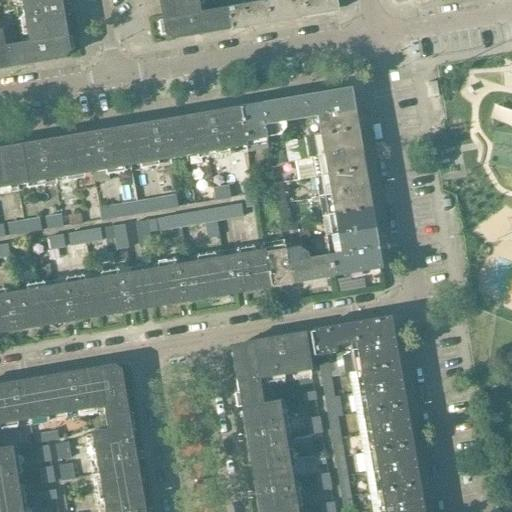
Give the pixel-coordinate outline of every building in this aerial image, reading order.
[(57,0),(19,0),(27,42),(63,36),(57,0)] [(196,0),(158,0),(162,21),(199,15),(196,0)] [(333,7),(332,0),(282,0),(262,4),(265,24),(329,14),(333,7)] [(265,24),(262,4),(225,10),(228,30),(265,24)] [(228,30),(225,10),(199,15),(162,21),(164,36),(171,40),(228,30)] [(22,46),(2,49),(5,69),(62,59),(66,53),(63,36),(27,42),(28,45),(22,46)] [(435,83),(426,84),(428,98),(437,97),(435,83)] [(351,111),(348,91),(300,100),(304,120),(351,111)] [(304,121),(304,120),(300,100),(238,110),(244,147),(264,144),(264,139),(285,135),(283,125),(304,121)] [(238,110),(181,120),(188,157),(244,147),(238,110)] [(304,120),(304,121),(307,140),(355,131),(351,111),(304,120)] [(181,120),(124,130),(131,167),(188,157),(181,120)] [(124,130),(67,140),(73,176),(131,167),(124,130)] [(355,131),(307,140),(311,159),(358,151),(355,131)] [(67,140),(10,149),(16,186),(73,176),(67,140)] [(296,162),(293,142),(285,143),(288,163),(296,162)] [(0,151),(0,189),(16,186),(10,149),(0,151)] [(358,151),(311,159),(314,180),(362,171),(358,151)] [(271,181),(281,179),(278,166),(269,168),(271,181)] [(362,171),(314,180),(318,199),(365,190),(362,171)] [(273,186),(276,204),(284,202),(282,185),(273,186)] [(214,202),(230,199),(228,187),(212,190),(214,202)] [(365,190),(318,199),(321,219),(368,211),(365,190)] [(251,195),(243,196),(245,209),(253,207),(251,195)] [(161,211),(177,208),(175,196),(159,199),(161,211)] [(151,200),(137,202),(139,215),(153,212),(151,200)] [(121,218),(139,215),(137,202),(119,205),(121,218)] [(277,204),(280,225),(289,224),(286,203),(277,204)] [(239,206),(199,213),(202,225),(241,218),(239,206)] [(100,221),(116,219),(114,207),(98,209),(100,221)] [(80,215),(68,217),(69,226),(93,222),(91,209),(79,210),(80,215)] [(368,211),(321,219),(324,238),(372,230),(368,211)] [(194,213),(163,219),(165,231),(196,226),(194,213)] [(46,230),(62,228),(60,216),(44,218),(46,230)] [(38,219),(22,222),(25,234),(40,231),(38,219)] [(157,233),(155,220),(135,224),(138,248),(151,246),(149,234),(157,233)] [(25,234),(22,222),(6,225),(9,237),(25,234)] [(103,229),(105,242),(113,240),(115,252),(127,250),(123,226),(103,229)] [(99,230),(83,232),(85,245),(101,242),(99,230)] [(372,230),(324,238),(328,258),(375,249),(372,230)] [(83,232),(67,235),(69,247),(85,245),(83,232)] [(62,236),(46,239),(48,251),(64,248),(62,236)] [(0,246),(0,259),(9,258),(7,246),(0,246)] [(281,248),(262,251),(262,252),(268,288),(288,285),(282,253),(281,248)] [(375,249),(328,258),(331,278),(378,269),(375,249)] [(297,251),(282,253),(288,285),(331,278),(328,258),(305,262),(304,256),(297,251)] [(262,252),(206,261),(212,298),(268,288),(262,252)] [(206,261),(148,271),(155,308),(212,298),(206,261)] [(148,271),(91,280),(98,317),(155,308),(148,271)] [(91,280),(34,290),(40,327),(98,317),(91,280)] [(0,295),(0,333),(40,327),(34,290),(0,295)] [(356,346),(349,347),(350,354),(392,347),(387,320),(353,326),(356,346)] [(353,326),(307,334),(311,358),(316,357),(334,354),(334,350),(349,347),(356,346),(353,326)] [(310,372),(303,335),(278,339),(285,376),(310,372)] [(285,376),(278,339),(253,344),(259,380),(285,376)] [(259,380),(253,344),(236,346),(231,353),(233,365),(240,409),(261,405),(257,381),(259,380)] [(353,367),(344,368),(345,375),(348,375),(395,367),(392,347),(350,354),(353,367)] [(318,365),(343,511),(353,511),(335,407),(340,406),(339,397),(334,397),(328,363),(318,365)] [(395,367),(348,375),(351,394),(399,386),(395,367)] [(127,428),(120,384),(119,384),(117,372),(111,368),(96,370),(102,407),(106,432),(127,428)] [(96,370),(40,380),(46,417),(102,407),(96,370)] [(40,380),(0,386),(0,424),(46,417),(40,380)] [(399,386),(351,394),(355,414),(402,406),(399,386)] [(315,401),(314,392),(302,395),(303,403),(315,401)] [(261,405),(240,409),(250,466),(287,460),(277,403),(261,405)] [(402,406),(355,414),(358,434),(405,426),(402,406)] [(321,434),(318,418),(306,420),(309,436),(321,434)] [(46,426),(30,428),(31,435),(47,433),(46,426)] [(405,426),(358,434),(361,454),(409,445),(405,426)] [(127,428),(106,432),(90,435),(100,492),(137,486),(127,428)] [(34,444),(58,440),(56,432),(32,436),(34,444)] [(55,446),(58,462),(70,460),(67,444),(55,446)] [(409,445),(361,454),(365,473),(412,465),(409,445)] [(50,463),(47,447),(35,449),(37,465),(50,463)] [(0,449),(0,508),(19,505),(10,448),(0,449)] [(295,511),(287,460),(250,466),(257,511),(295,511)] [(58,466),(61,482),(73,480),(70,464),(58,466)] [(412,465),(365,473),(368,493),(415,485),(412,465)] [(53,484),(50,467),(38,469),(41,486),(53,484)] [(330,490),(328,474),(315,476),(318,492),(330,490)] [(415,485),(368,493),(371,511),(375,511),(419,505),(415,485)] [(141,511),(137,486),(100,492),(103,511),(141,511)] [(54,492),(30,496),(32,504),(56,500),(54,492)] [(320,505),(321,511),(328,511),(334,511),(332,503),(320,505)]
